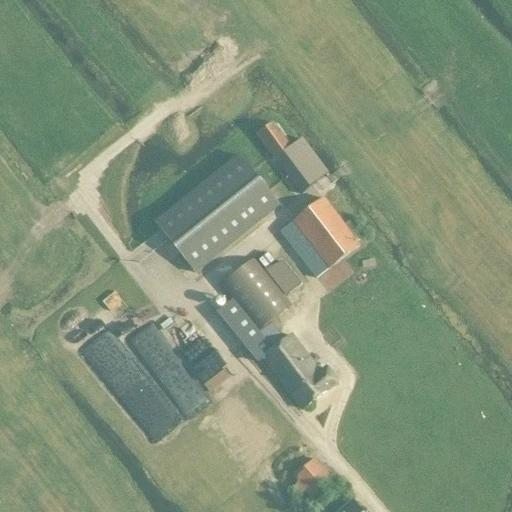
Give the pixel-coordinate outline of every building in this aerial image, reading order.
[(155,224),(195,274),(280,207),(240,157),(155,224)] [(324,199),(280,232),(318,279),(360,247),(324,199)] [(266,270),(287,297),(301,285),(283,263),(266,270)] [(228,295),(259,334),(271,323),(293,306),(261,268),(228,295)] [(271,323),(259,334),(272,351),(285,341),(271,323)] [(303,410),(338,384),(327,369),(320,374),(292,336),(285,341),(272,351),(270,353),(263,358),(303,410)] [(299,481),(292,486),(300,496),(307,490),(317,503),(337,486),(315,460),(295,477),(299,481)] [(360,511),(352,502),(340,511),(360,511)]
